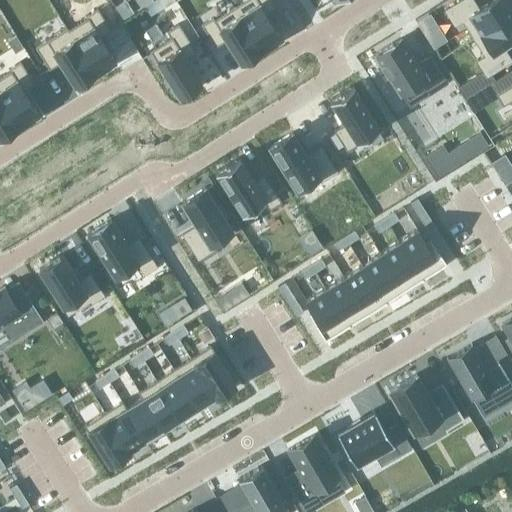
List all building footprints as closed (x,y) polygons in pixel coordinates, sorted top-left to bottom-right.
[(125,0),(116,6),(123,18),(134,12),(125,0)] [(244,0),(234,7),(262,50),(282,38),(267,14),(277,7),(273,0),(244,0)] [(473,0),(461,0),(446,10),(455,25),(463,20),(474,38),(511,13),(511,0),(491,0),(479,8),(473,0)] [(214,17),(202,24),(216,46),(226,39),(241,63),(250,58),(259,52),(262,50),(234,7),(215,19),(214,17)] [(69,29),(68,29),(96,73),(116,60),(101,36),(112,30),(98,8),(86,15),(87,17),(69,29)] [(511,13),(474,38),(485,56),(478,61),(487,75),(511,60),(503,46),(511,40),(511,13)] [(171,37),(150,50),(167,77),(166,77),(180,98),(195,88),(194,88),(202,83),(187,59),(197,52),(179,23),(167,31),(171,37)] [(68,27),(36,47),(50,69),(60,62),(75,86),(84,81),(93,75),(96,73),(68,29),(69,29),(68,27)] [(16,36),(8,41),(15,53),(23,47),(16,36)] [(383,49),(376,54),(382,64),(378,66),(386,79),(390,76),(401,95),(403,94),(421,82),(428,94),(448,82),(431,55),(417,64),(401,38),(393,43),(393,42),(383,49)] [(0,77),(0,96),(19,127),(39,114),(24,90),(35,83),(21,61),(9,69),(10,71),(0,77)] [(495,79),(489,83),(496,94),(511,83),(511,72),(510,70),(495,79)] [(511,83),(496,94),(503,105),(511,100),(511,101),(511,83)] [(333,98),(329,100),(330,102),(331,101),(345,123),(334,130),(348,151),(360,143),(359,142),(381,128),(380,127),(379,127),(354,87),(355,86),(354,85),(351,87),(350,86),(349,87),(350,88),(343,92),(343,91),(342,92),(342,93),(341,93),(341,92),(340,93),(340,94),(334,98),(333,97),(332,98),(333,98)] [(0,138),(7,134),(7,135),(16,129),(16,128),(19,127),(0,96),(0,138)] [(293,132),(270,147),(296,189),(318,175),(321,181),(337,170),(321,146),(307,154),(293,132)] [(336,149),(344,145),(336,133),(329,137),(336,149)] [(439,178),(457,167),(449,153),(443,145),(425,156),(439,178)] [(219,171),(215,173),(216,174),(217,173),(242,214),(242,215),(265,201),(270,210),(282,202),(264,174),(254,181),(240,159),(240,158),(240,157),(236,159),(235,159),(235,160),(229,164),(229,163),(227,164),(228,165),(227,165),(227,164),(226,165),(226,166),(220,170),(219,169),(218,170),(219,171)] [(206,187),(182,202),(197,225),(183,234),(198,259),(214,249),(210,243),(232,230),(206,187)] [(417,198),(411,202),(417,212),(424,208),(417,198)] [(424,208),(417,212),(423,222),(430,217),(424,208)] [(395,212),(384,218),(389,225),(399,219),(395,212)] [(430,217),(423,222),(429,232),(436,227),(430,217)] [(112,218),(88,233),(117,279),(139,265),(145,273),(157,266),(139,238),(128,245),(112,218)] [(384,218),(374,225),(379,232),(389,225),(384,218)] [(325,286),(306,298),(330,337),(349,325),(367,313),(386,301),(404,290),(422,278),(442,266),(417,228),(398,240),(380,252),(361,263),(343,275),(325,286)] [(355,230),(345,237),(349,243),(359,237),(355,230)] [(345,237),(334,243),(339,250),(349,243),(345,237)] [(63,254),(39,269),(68,314),(90,300),(92,302),(104,294),(90,273),(80,280),(63,254)] [(321,258),(311,265),(316,271),(326,265),(321,258)] [(311,265),(301,271),(306,278),(316,271),(311,265)] [(285,281),(278,286),(285,296),(291,291),(285,281)] [(0,324),(6,321),(16,338),(43,321),(27,295),(15,303),(6,288),(4,286),(0,288),(0,324)] [(291,291),(285,296),(291,305),(298,301),(291,291)] [(227,293),(218,299),(225,309),(233,304),(227,293)] [(192,309),(184,296),(175,302),(183,314),(192,309)] [(298,301),(291,305),(297,315),(304,311),(298,301)] [(57,311),(47,317),(54,328),(63,322),(57,311)] [(511,317),(502,323),(510,336),(506,338),(511,349),(511,317)] [(184,325),(174,331),(179,338),(189,332),(184,325)] [(174,331),(164,337),(169,344),(179,338),(174,331)] [(472,344),(447,358),(472,399),(487,390),(497,407),(511,398),(511,384),(495,356),(483,364),(472,344)] [(211,345),(191,357),(216,397),(225,392),(225,393),(227,392),(226,391),(233,387),(233,388),(234,387),(234,386),(236,385),(211,345)] [(150,347),(140,353),(144,360),(154,353),(150,347)] [(140,353),(130,359),(134,366),(144,360),(140,353)] [(191,357),(174,368),(198,407),(214,396),(215,398),(216,397),(191,357)] [(115,368),(105,375),(110,382),(120,375),(115,368)] [(174,368),(156,379),(180,417),(181,417),(181,418),(183,417),(182,416),(189,412),(189,413),(191,412),(190,411),(198,407),(174,368)] [(417,373),(389,390),(413,431),(439,416),(446,429),(464,419),(446,388),(431,397),(417,373)] [(105,375),(95,381),(100,388),(110,382),(105,375)] [(156,379),(138,391),(142,397),(143,396),(163,429),(164,429),(164,428),(180,417),(156,379)] [(69,391),(58,397),(63,404),(73,398),(69,391)] [(126,406),(126,407),(146,439),(163,429),(143,396),(142,397),(126,406)] [(29,398),(21,404),(25,411),(33,405),(29,398)] [(123,400),(105,412),(130,452),(131,451),(130,450),(146,439),(126,407),(126,406),(123,400)] [(375,410),(337,432),(356,464),(375,453),(382,464),(412,446),(398,422),(386,429),(375,410)] [(105,412),(84,425),(110,465),(112,463),(112,464),(114,463),(113,462),(120,458),(120,459),(122,458),(121,457),(130,452),(105,412)] [(303,473),(288,482),(305,511),(306,511),(322,503),(314,489),(337,476),(339,475),(314,433),(288,449),(299,467),(303,473)] [(251,499),(230,511),(290,511),(263,464),(238,478),(251,499)] [(16,483),(10,487),(16,497),(23,493),(16,483)] [(290,511),(291,511),(297,508),(283,485),(277,489),(290,511)] [(23,493),(16,497),(22,507),(29,503),(23,493)] [(358,507),(368,502),(365,495),(354,501),(358,507)]
